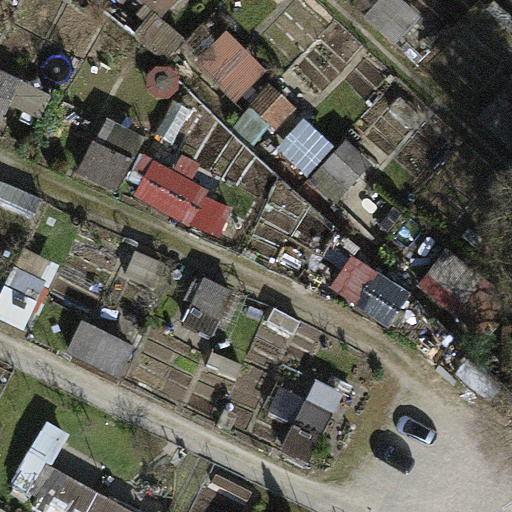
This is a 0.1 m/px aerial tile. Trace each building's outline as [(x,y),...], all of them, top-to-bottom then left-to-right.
[(242,101),(271,76),(233,32),(204,57),(242,101)] [(0,127),(9,131),(29,83),(0,71),(0,127)] [(275,82),(252,96),(274,130),(296,117),(275,82)] [(347,201),(374,166),(348,146),(321,181),(347,201)] [(357,264),(339,289),(380,319),(398,294),(357,264)] [(319,384),(291,453),(323,466),(350,396),(319,384)] [(116,470),(50,434),(16,496),(45,511),(161,511),(109,483),(116,470)]
